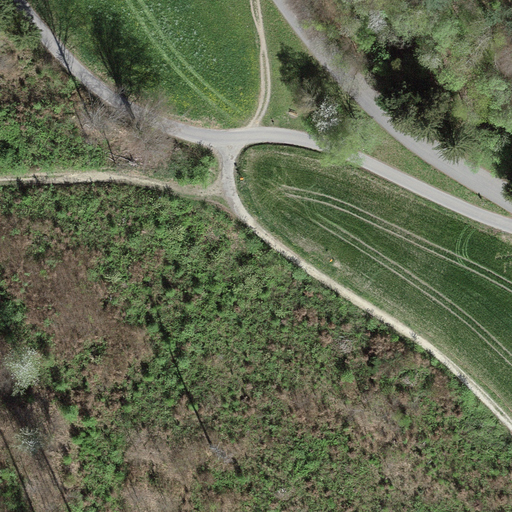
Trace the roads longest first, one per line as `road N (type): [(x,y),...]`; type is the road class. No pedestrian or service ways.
road 1 (unclassified): [(511,229),(320,143),(273,133),(188,134),(129,109),(56,47),(19,0)]
road 2 (track): [(511,427),(422,343),(268,240),(231,199),(227,137)]
road 3 (unclassified): [(280,0),(335,70),(442,160),(511,201)]
road 4 (track): [(0,180),(117,175),(231,199)]
road 5 (track): [(251,135),(268,92),(253,0)]
